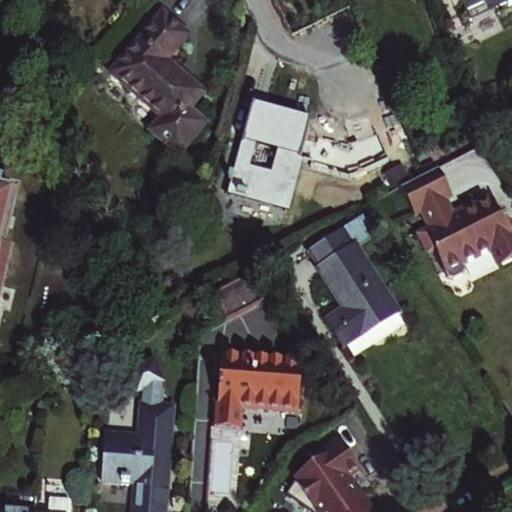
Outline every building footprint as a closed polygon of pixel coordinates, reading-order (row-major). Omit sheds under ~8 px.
[(184,0),(178,0),(124,51),(169,102),(158,112),(182,140),(213,113),(198,96),(216,81),(183,44),(206,24),(184,0)] [(511,2),(511,0),(460,0),(471,22),(511,2)] [(289,203),(313,120),(255,104),(231,187),(289,203)] [(491,201),(476,208),(455,220),(452,215),(445,201),(452,198),(438,171),(424,178),(400,190),(414,217),(421,214),(430,231),(419,237),(429,256),(433,254),(447,280),(454,282),(464,277),(466,270),(464,267),(492,253),(500,269),(511,263),(511,232),(505,219),(501,221),(491,201)] [(0,300),(11,257),(4,256),(18,198),(1,194),(2,190),(0,189),(0,300)] [(474,204),(452,215),(455,220),(476,208),(474,204)] [(344,347),(398,313),(355,248),(353,249),(343,234),(310,256),(320,271),(318,272),(343,310),(327,321),(344,347)] [(251,275),(212,295),(227,323),(265,303),(251,275)] [(221,354),(215,427),(238,428),(240,406),(298,411),(302,361),(221,354)] [(140,438),(105,435),(101,480),(136,482),(134,511),(164,511),(167,476),(161,475),(161,465),(169,464),(173,409),(159,408),(159,404),(163,403),(164,392),(160,391),(160,384),(162,383),(156,361),(129,368),(137,391),(144,389),(140,438)] [(374,511),(363,494),(359,496),(355,490),(357,487),(351,482),(363,473),(342,440),(316,456),(319,461),(297,476),(298,479),(287,493),(303,506),(306,504),(317,511),(374,511)]
